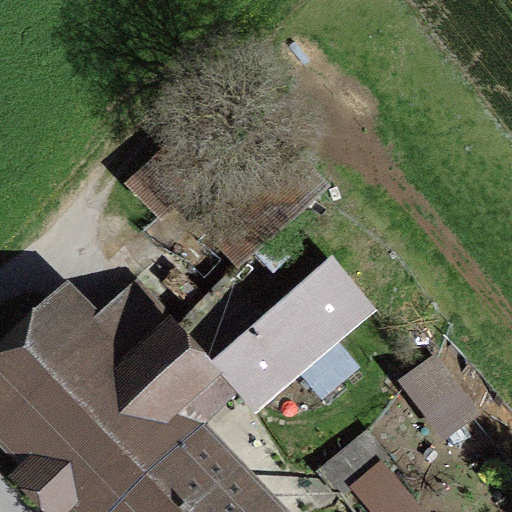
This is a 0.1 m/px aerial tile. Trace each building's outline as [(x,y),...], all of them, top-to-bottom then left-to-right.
[(176,143),(132,185),(160,215),(204,173),(176,143)] [(314,194),(286,163),(216,227),(244,258),(314,194)] [(212,361),(245,400),(351,308),(325,276),(212,361)] [(0,363),(0,417),(91,511),(254,511),(158,411),(203,368),(167,330),(174,324),(131,279),(79,329),(59,308),(0,363)] [(407,385),(444,432),(471,411),(435,363),(407,385)] [(320,471),(341,496),(388,458),(366,432),(320,471)]
